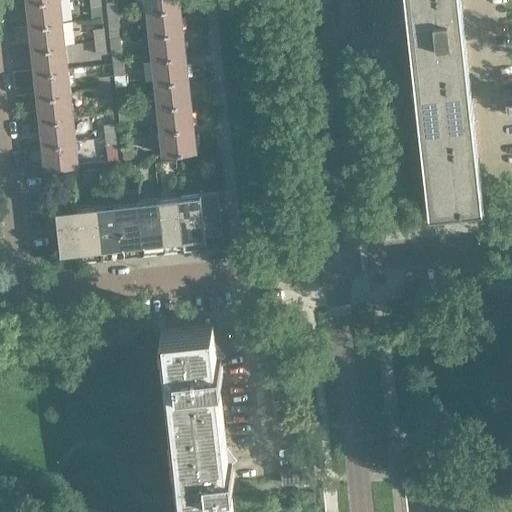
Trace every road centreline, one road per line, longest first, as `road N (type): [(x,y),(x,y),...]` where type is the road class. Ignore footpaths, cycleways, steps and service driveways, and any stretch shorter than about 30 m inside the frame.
road 1 (unclassified): [(335,258),(313,0)]
road 2 (residential): [(21,291),(0,43)]
road 3 (unclassified): [(358,485),(335,258)]
road 4 (residential): [(259,480),(234,266)]
road 5 (unclassified): [(21,291),(234,266)]
road 6 (unclassified): [(335,258),(511,233)]
